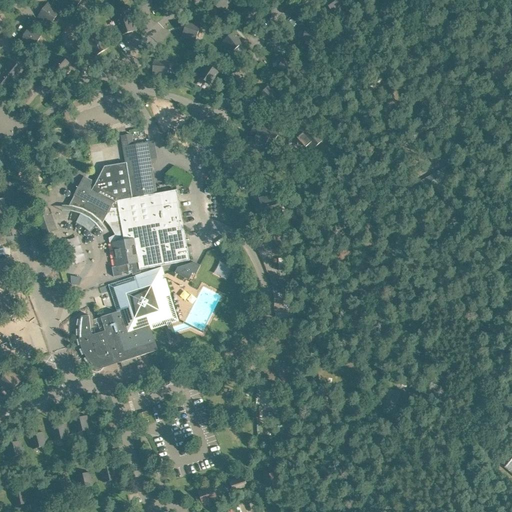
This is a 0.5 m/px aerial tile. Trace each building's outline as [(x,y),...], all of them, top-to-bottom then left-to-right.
[(214,0),(212,3),(224,13),(230,7),(228,5),(232,0),(214,0)] [(238,9),(246,20),(258,11),(250,0),(238,9)] [(324,0),(323,0),(335,15),(341,11),(340,9),(345,5),(340,0),(324,0)] [(37,17),(50,27),(60,12),(47,3),(37,17)] [(117,29),(120,36),(138,30),(130,6),(111,12),(114,19),(116,18),(119,28),(117,29)] [(190,38),(196,40),(202,24),(195,22),(194,23),(187,21),(182,37),(189,40),(190,38)] [(20,44),(34,51),(42,35),(35,33),(36,31),(29,27),(20,44)] [(302,40),(318,45),(321,31),(306,27),(302,40)] [(228,47),(232,53),(245,42),(240,35),(239,37),(235,32),(221,43),(226,49),(228,47)] [(85,45),(94,58),(109,48),(105,41),(104,42),(99,36),(85,45)] [(49,66),(63,78),(73,66),(60,55),(55,61),(54,60),(49,66)] [(276,71),(288,80),(298,67),(285,58),(276,71)] [(0,83),(9,91),(25,71),(10,59),(5,65),(6,66),(1,74),(0,73),(0,83)] [(153,76),(160,76),(160,75),(167,76),(168,59),(161,59),(161,60),(154,59),(153,76)] [(199,76),(212,87),(218,80),(216,78),(219,73),(206,63),(201,69),(203,70),(199,76)] [(40,87),(47,93),(51,88),(44,82),(40,87)] [(258,99),(268,108),(279,95),(268,86),(258,99)] [(266,143),(272,147),(281,130),(259,118),(250,134),(255,137),(254,139),(265,145),(266,143)] [(307,146),(312,151),(326,139),(309,120),(295,132),(299,137),(298,138),(306,147),(307,146)] [(178,190),(156,194),(149,159),(156,158),(153,142),(132,146),(130,135),(122,136),(126,163),(105,167),(96,183),(84,177),(69,206),(73,206),(83,209),(92,214),(100,221),(102,224),(105,219),(108,223),(111,228),(113,231),(115,235),(109,238),(110,243),(112,243),(116,266),(138,263),(140,270),(190,260),(178,190)] [(425,191),(446,179),(444,175),(453,170),(450,165),(420,182),(425,191)] [(253,203),(256,219),(283,214),(279,197),(272,199),(271,196),(259,198),(260,201),(253,203)] [(46,207),(36,211),(39,221),(44,235),(50,232),(54,231),(54,229),(56,228),(52,215),(49,216),(46,207)] [(175,273),(189,280),(193,273),(197,274),(201,265),(194,262),(178,267),(175,273)] [(151,353),(156,351),(158,350),(152,332),(151,330),(178,321),(161,268),(108,285),(117,312),(96,319),(100,331),(105,329),(105,331),(92,335),(91,332),(89,315),(81,316),(80,323),(79,330),(79,337),(80,343),(82,350),(85,356),(89,361),(92,365),(92,364),(96,359),(97,360),(96,361),(97,362),(98,363),(99,363),(100,363),(100,364),(118,358),(120,363),(151,353)] [(83,276),(71,274),(71,284),(79,285),(83,276)] [(168,327),(173,342),(178,340),(176,332),(174,328),(173,325),(168,327)] [(0,380),(0,385),(8,394),(21,381),(16,376),(18,375),(12,369),(0,380)] [(400,396),(399,393),(391,390),(390,391),(386,389),(381,403),(391,407),(391,408),(392,408),(392,407),(395,408),(397,403),(400,396)] [(88,422),(86,416),(71,420),(73,426),(75,426),(76,433),(92,429),(90,422),(88,422)] [(53,434),(55,441),(70,437),(68,430),(67,431),(65,424),(49,428),(51,435),(53,434)] [(31,442),(33,449),(49,445),(47,438),(45,439),(43,432),(28,436),(29,443),(31,442)] [(25,454),(23,447),(21,448),(20,441),(4,445),(6,452),(8,451),(10,458),(25,454)] [(114,466),(98,469),(100,476),(101,476),(103,482),(119,479),(117,472),(115,472),(114,466)] [(261,477),(265,492),(283,487),(278,472),(261,477)] [(78,483),(80,490),(96,486),(94,479),(92,479),(90,473),(75,477),(76,483),(78,483)] [(229,480),(234,497),(243,494),(243,491),(249,490),(244,473),(236,475),(236,477),(229,480)] [(52,481),(55,494),(70,491),(67,477),(52,481)] [(33,485),(36,499),(51,496),(48,482),(33,485)] [(198,491),(204,507),(219,501),(212,484),(205,486),(205,488),(198,491)] [(11,492),(14,506),(29,503),(26,489),(11,492)]
